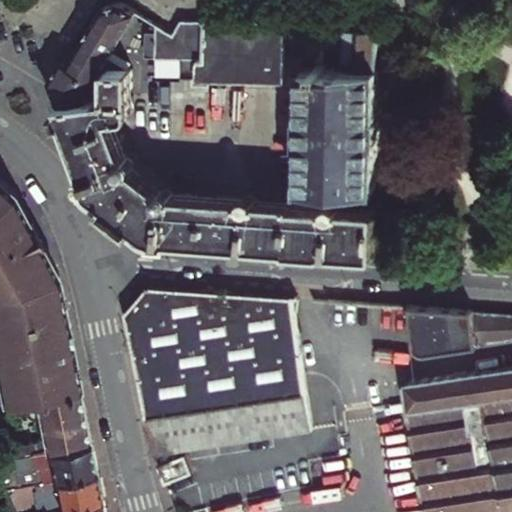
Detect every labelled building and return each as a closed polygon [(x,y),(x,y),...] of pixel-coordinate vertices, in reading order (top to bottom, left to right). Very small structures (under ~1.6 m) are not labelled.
[(184,18),(177,31),(160,31),(160,58),(198,58),(197,77),(287,78),(288,20),(209,18),(184,18)] [(405,21),(381,21),(380,28),(379,62),(405,54),(405,21)] [(379,62),(380,28),(347,27),(345,66),(327,66),(327,61),(318,61),(318,65),(306,65),(305,184),(378,186),(379,62)] [(135,108),(135,68),(113,68),(112,94),(62,105),(77,145),(91,185),(158,236),(376,253),(378,207),(173,194),(129,159),(112,117),(135,108)] [(0,173),(0,289),(59,273),(57,265),(54,265),(36,229),(16,190),(0,173)] [(72,339),(59,273),(0,289),(0,365),(7,402),(27,397),(82,385),(72,339)] [(128,312),(157,455),(319,431),(299,296),(150,285),(128,312)] [(511,312),(414,305),(420,346),(431,352),(511,340),(511,312)] [(511,511),(511,366),(410,381),(430,511),(511,511)] [(89,422),(82,385),(27,397),(30,414),(36,417),(40,416),(45,441),(9,448),(11,457),(15,456),(93,441),(89,422)] [(296,438),(212,452),(217,485),(303,471),(296,438)] [(0,488),(8,486),(98,468),(96,458),(93,441),(15,456),(19,473),(0,476),(0,488)] [(188,455),(161,465),(167,482),(195,471),(188,455)] [(98,468),(8,486),(11,495),(14,500),(46,494),(45,489),(50,488),(54,508),(58,507),(77,503),(104,497),(102,485),(98,468)] [(8,486),(0,488),(0,500),(11,495),(8,486)] [(18,511),(14,500),(11,495),(0,500),(0,511),(18,511)] [(107,511),(104,497),(77,503),(78,511),(107,511)]
